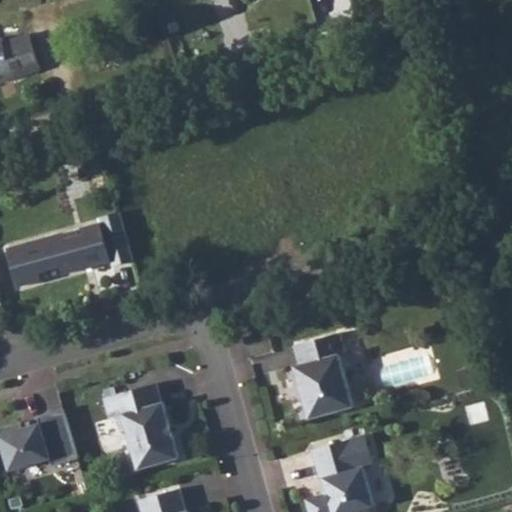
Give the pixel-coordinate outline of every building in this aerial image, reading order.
[(0,38),(0,82),(41,69),(30,34),(4,42),(2,38),(0,38)] [(101,223),(8,248),(19,286),(43,280),(40,270),(61,264),(64,274),(112,261),(113,266),(135,260),(121,212),(100,218),(101,223)] [(310,418),(355,406),(340,354),(347,353),(341,332),(295,345),(300,364),(296,365),(310,418)] [(478,367),(460,372),(464,388),(482,383),(478,367)] [(158,383),(105,398),(111,418),(119,416),(123,432),(131,436),(140,469),(181,457),(165,402),(164,402),(158,383)] [(22,422),(0,428),(0,435),(11,470),(51,458),(53,466),(80,458),(65,409),(39,416),(41,422),(24,427),(22,422)] [(366,435),(313,449),(325,493),(307,499),(310,511),(376,511),(377,510),(365,467),(374,465),(366,435)] [(181,488),(140,500),(143,511),(189,511),(189,510),(188,511),(181,488)]
